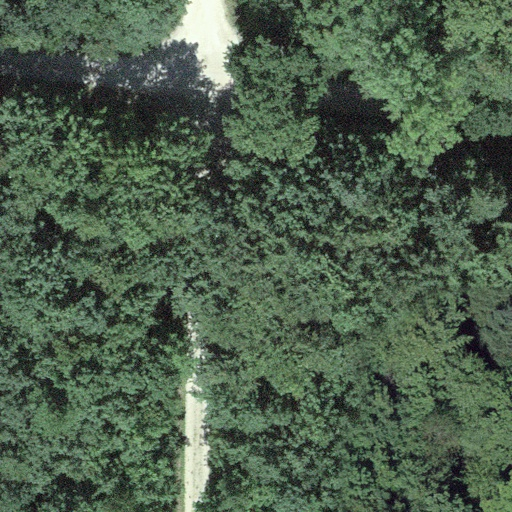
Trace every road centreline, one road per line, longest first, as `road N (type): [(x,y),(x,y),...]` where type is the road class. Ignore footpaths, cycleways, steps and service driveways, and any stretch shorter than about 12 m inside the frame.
road 1 (track): [(208,0),(201,511)]
road 2 (track): [(511,124),(207,89)]
road 3 (track): [(0,66),(207,89)]
